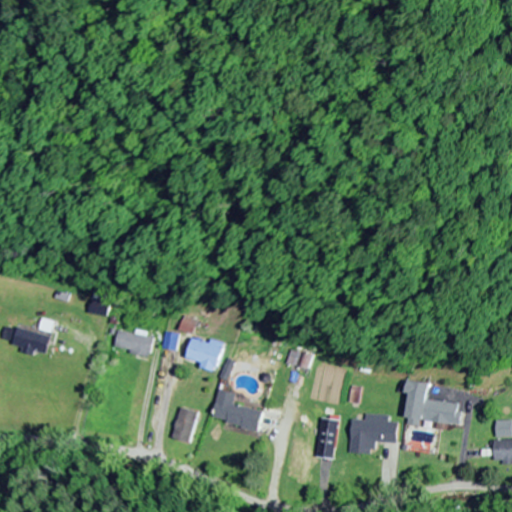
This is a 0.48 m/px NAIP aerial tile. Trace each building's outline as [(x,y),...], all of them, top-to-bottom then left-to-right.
[(90,316),(110,319),(113,296),(94,293),(90,316)] [(53,338),(6,327),(3,342),(25,348),(24,355),(36,358),(37,354),(48,357),(53,338)] [(152,358),(155,339),(120,333),(117,351),(152,358)] [(178,353),(181,336),(167,334),(164,351),(178,353)] [(227,346),(213,342),(212,346),(195,340),(188,360),(205,365),(203,370),(218,375),(227,346)] [(312,356),(289,353),(287,367),(310,371),(312,356)] [(461,428),(463,406),(429,402),(431,386),(408,383),(407,396),(411,396),(408,421),(461,428)] [(216,424),(262,431),(265,412),(236,408),(238,395),(220,393),(216,424)] [(174,441),(191,446),(200,415),(183,410),(174,441)] [(354,422),(353,456),(375,457),(376,445),(400,446),(400,424),(390,424),(391,417),(367,416),(367,422),(354,422)] [(341,422),(323,420),(319,460),(337,462),(341,422)] [(511,440),(511,423),(498,423),(498,441),(511,440)] [(511,442),(496,442),(497,466),(511,465),(511,442)]
